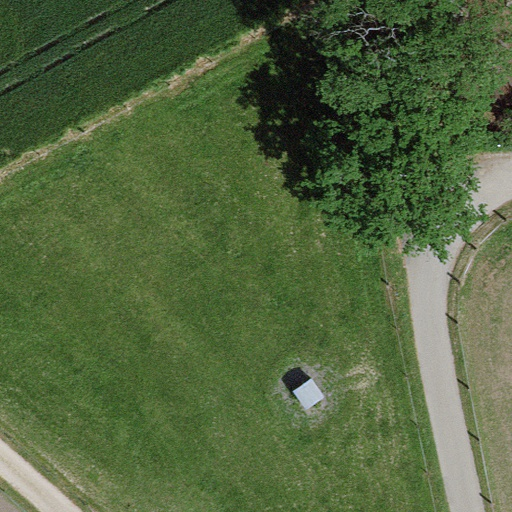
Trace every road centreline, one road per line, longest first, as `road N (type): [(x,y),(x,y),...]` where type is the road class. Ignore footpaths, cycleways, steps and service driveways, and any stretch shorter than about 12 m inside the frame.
road 1 (residential): [(469,511),(428,304),(436,247)]
road 2 (track): [(436,247),(401,178),(376,0)]
